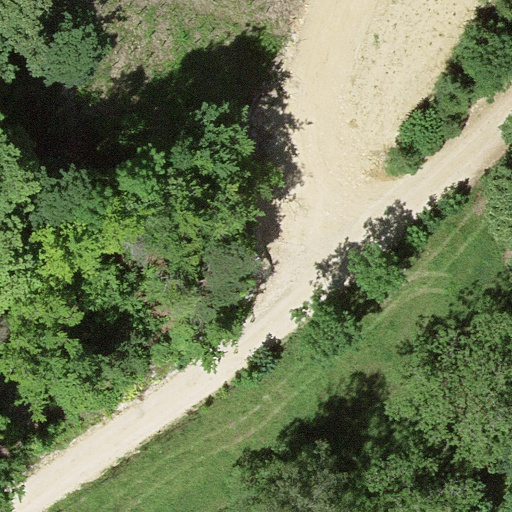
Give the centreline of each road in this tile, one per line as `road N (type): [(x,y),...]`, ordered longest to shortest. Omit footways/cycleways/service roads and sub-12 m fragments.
road 1 (track): [(511,101),(393,232),(1,511)]
road 2 (track): [(393,232),(305,83),(333,0)]
